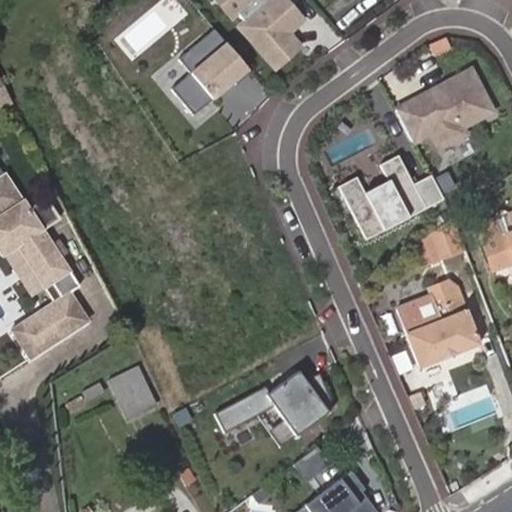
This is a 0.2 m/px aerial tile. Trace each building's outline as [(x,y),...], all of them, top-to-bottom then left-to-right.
[(215,0),(275,69),(305,42),(294,30),(308,18),(291,0),(215,0)] [(192,111),(245,67),(211,28),(177,56),(189,70),(170,86),(192,111)] [(478,65),(395,97),(414,143),(432,136),(434,143),(499,118),(478,65)] [(337,161),(381,139),(374,126),(330,147),(337,161)] [(401,151),(380,160),(387,176),(363,186),(357,173),(337,182),(364,238),(428,208),(401,151)] [(69,269),(24,198),(21,199),(8,178),(0,183),(0,247),(3,252),(7,250),(17,243),(44,285),(53,300),(10,328),(29,356),(88,319),(69,290),(63,294),(53,280),(69,269)] [(463,252),(451,220),(412,249),(420,269),(463,252)] [(511,220),(479,230),(494,274),(511,268),(511,220)] [(17,243),(7,250),(34,291),(44,285),(17,243)] [(454,322),(445,325),(407,339),(420,373),(480,351),(463,304),(449,309),(454,322)] [(440,312),(445,325),(454,322),(449,309),(440,312)] [(313,362),(215,411),(224,430),(272,405),(280,420),(269,426),(275,437),(336,406),(313,362)] [(127,418),(153,405),(136,368),(109,381),(127,418)] [(330,464),(316,446),(292,464),(306,482),(330,464)] [(377,511),(361,491),(365,488),(351,470),(294,511),(377,511)]
